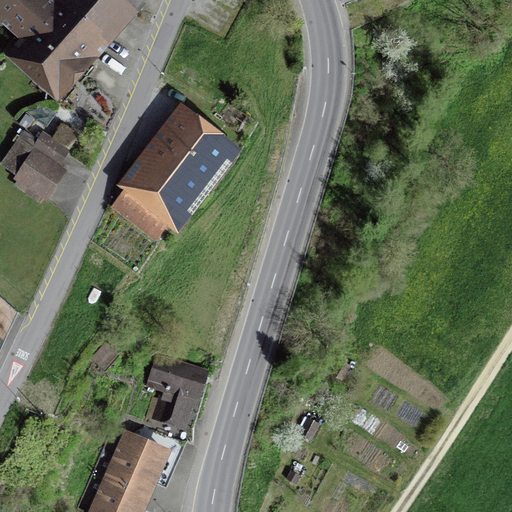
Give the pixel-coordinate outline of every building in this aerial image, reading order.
[(0,0),(0,7),(15,21),(22,13),(32,21),(46,6),(37,0),(0,0)] [(47,27),(23,55),(56,85),(116,18),(96,0),(71,0),(67,5),(60,0),(41,21),(47,27)] [(178,232),(201,203),(190,194),(225,148),(185,117),(117,208),(156,238),(167,224),(178,232)] [(34,147),(59,164),(68,151),(43,134),(34,147)] [(44,197),(62,170),(36,153),(18,179),(44,197)] [(103,364),(116,349),(109,342),(95,357),(103,364)] [(184,425),(201,372),(161,359),(152,387),(164,390),(156,416),(184,425)] [(139,441),(166,452),(172,438),(145,426),(139,441)] [(165,453),(166,452),(139,441),(127,435),(108,479),(147,496),(165,453)] [(139,511),(147,496),(108,479),(93,511),(139,511)]
